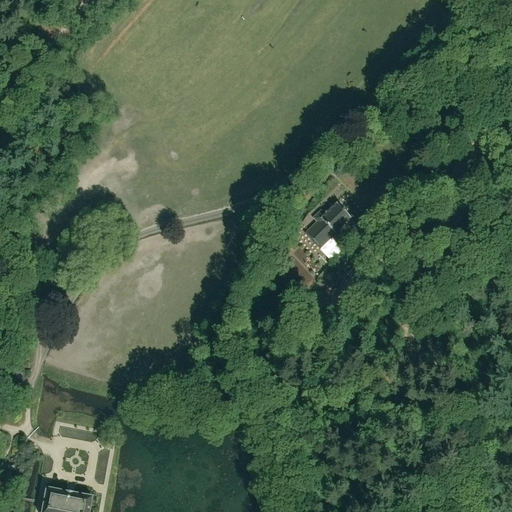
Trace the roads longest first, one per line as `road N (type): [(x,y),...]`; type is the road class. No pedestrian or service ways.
road 1 (unclassified): [(98,264),(146,232),(258,201),(368,117),(511,70)]
road 2 (track): [(474,442),(435,296),(456,207)]
road 3 (track): [(511,81),(406,186)]
road 4 (track): [(85,0),(0,111)]
